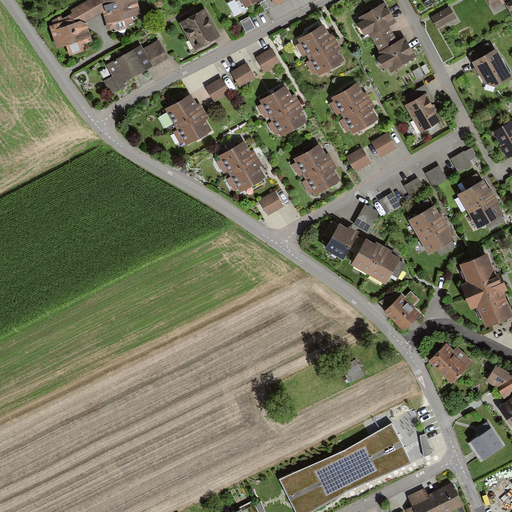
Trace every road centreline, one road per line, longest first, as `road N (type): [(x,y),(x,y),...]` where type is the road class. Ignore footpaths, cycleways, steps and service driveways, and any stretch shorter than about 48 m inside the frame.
road 1 (residential): [(273,240),(463,131),(401,0)]
road 2 (residential): [(325,0),(91,122)]
road 3 (unclassified): [(273,240),(91,122)]
road 4 (unclassified): [(404,348),(350,294),(273,240)]
road 5 (unclassified): [(91,122),(5,0)]
road 6 (unclassified): [(460,460),(404,348)]
road 7 (residential): [(511,348),(444,319),(431,321),(404,348)]
